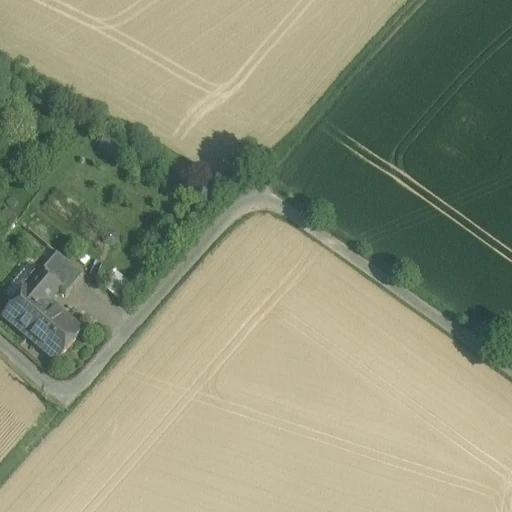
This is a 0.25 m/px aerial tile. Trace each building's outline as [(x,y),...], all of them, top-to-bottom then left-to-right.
[(4,214),(0,220),(0,247),(17,223),(4,214)] [(90,262),(81,254),(75,260),(84,268),(90,262)] [(57,256),(48,266),(53,270),(61,260),(57,256)] [(82,277),(61,260),(53,270),(48,266),(41,275),(60,290),(58,292),(65,298),(82,277)] [(28,289),(27,290),(4,318),(3,319),(57,365),(58,364),(82,335),(47,305),(58,292),(60,290),(41,275),(28,289)] [(124,305),(137,290),(120,276),(107,291),(124,305)]
